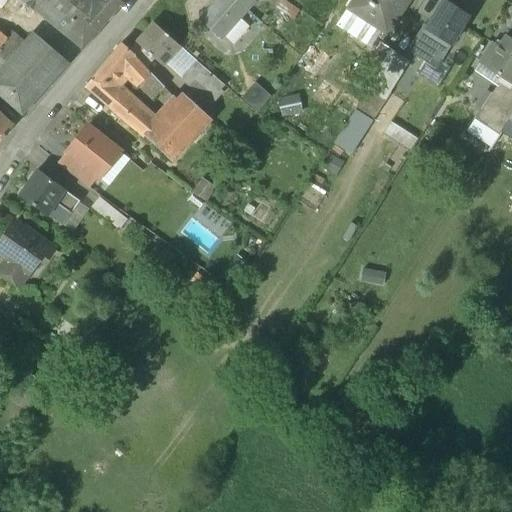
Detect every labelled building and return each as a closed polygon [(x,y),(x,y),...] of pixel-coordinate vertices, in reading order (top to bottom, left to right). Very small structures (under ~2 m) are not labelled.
[(22,0),(82,47),(96,31),(63,2),(64,0),(22,0)] [(95,0),(94,2),(91,0),(64,0),(63,2),(96,31),(122,2),(119,0),(95,0)] [(255,1),(254,0),(218,0),(215,5),(213,3),(199,19),(200,20),(201,19),(221,37),(220,38),(222,39),(255,1)] [(299,10),(284,0),(278,0),(274,6),(293,19),(299,10)] [(358,0),(353,8),(350,5),(348,8),(387,33),(408,0),(358,0)] [(468,15),(443,0),(442,0),(425,28),(434,34),(433,35),(436,37),(427,53),(439,60),(449,43),(451,44),(468,15)] [(179,46),(154,23),(136,42),(162,65),(179,46)] [(30,34),(0,67),(0,95),(22,115),(69,62),(30,34)] [(511,85),(511,39),(505,35),(498,46),(493,42),(480,62),(506,80),(503,85),(509,89),(511,86),(511,85)] [(163,86),(121,42),(97,72),(112,84),(121,71),(153,96),(159,90),(163,86)] [(380,42),(367,62),(379,70),(392,49),(380,42)] [(224,85),(205,68),(204,70),(195,62),(183,76),(195,87),(187,97),(201,110),(207,104),(224,85)] [(112,84),(97,72),(87,85),(144,135),(155,123),(124,92),(123,93),(112,84)] [(503,85),(481,118),(501,131),(509,117),(511,113),(511,86),(509,89),(503,85)] [(172,107),(155,123),(144,135),(162,152),(170,161),(210,118),(207,115),(201,110),(187,97),(183,94),(171,106),(172,107)] [(213,109),(207,104),(201,110),(207,115),(213,109)] [(336,144),(354,155),(374,123),(355,111),(336,144)] [(0,140),(13,126),(0,114),(0,140)] [(120,152),(87,125),(66,152),(68,153),(96,176),(99,178),(120,152)] [(96,176),(68,153),(59,164),(87,186),(96,176)] [(65,190),(37,170),(19,195),(48,215),(55,204),(64,190),(65,190)] [(214,186),(203,179),(193,193),(205,201),(214,186)] [(79,201),(64,190),(55,204),(70,214),(79,201)] [(127,219),(99,197),(91,207),(118,229),(127,219)] [(70,214),(55,204),(48,215),(62,225),(70,214)] [(54,248),(15,221),(0,241),(0,252),(8,258),(30,273),(39,259),(44,262),(54,248)] [(30,273),(8,258),(0,270),(0,271),(21,286),(30,273)]
